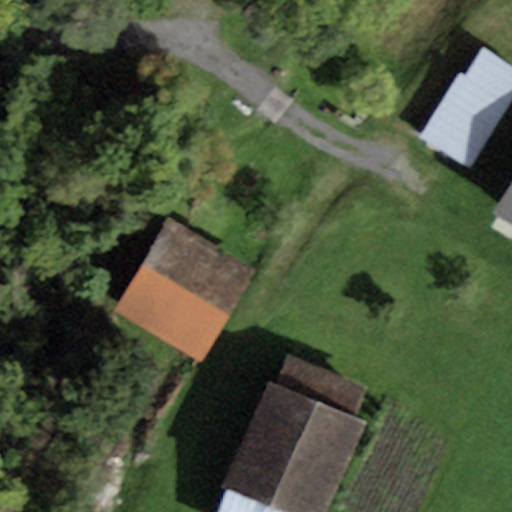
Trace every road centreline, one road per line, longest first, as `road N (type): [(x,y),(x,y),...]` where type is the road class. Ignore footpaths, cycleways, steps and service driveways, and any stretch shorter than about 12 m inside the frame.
road 1 (track): [(0,33),(116,28),(184,38),(324,138),(369,153)]
road 2 (track): [(511,1),(369,153)]
